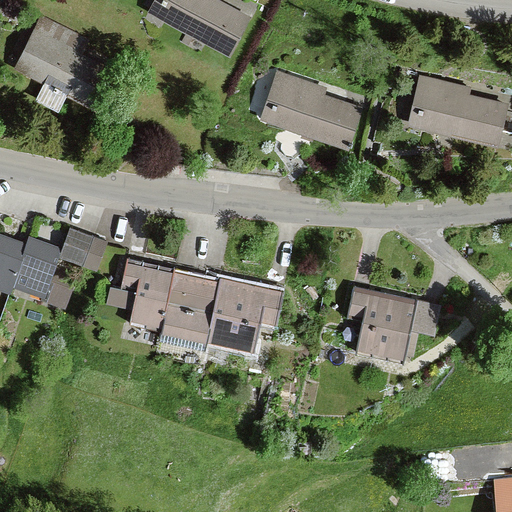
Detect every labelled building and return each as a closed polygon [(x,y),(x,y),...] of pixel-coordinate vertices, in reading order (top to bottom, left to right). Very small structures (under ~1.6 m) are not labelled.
[(219,0),(159,0),(152,14),(236,58),(255,21),(218,2),(219,0)] [(135,78),(45,37),(22,80),(111,115),(135,78)] [(329,88),(278,74),(264,123),(356,148),(367,109),(326,97),(329,88)] [(474,88),(422,79),(412,129),(506,146),(511,113),(511,104),(472,98),(474,88)] [(172,146),(171,164),(182,165),(193,166),(194,148),(172,146)] [(194,148),(193,166),(282,173),(283,155),(194,148)] [(105,242),(73,230),(66,251),(63,260),(94,271),(105,242)] [(0,288),(12,293),(14,288),(29,245),(0,234),(0,288)] [(29,245),(14,288),(48,300),(63,260),(66,251),(32,239),(29,245)] [(183,332),(194,276),(126,264),(122,285),(140,289),(133,326),(183,332)] [(283,292),(194,276),(183,332),(258,349),(265,308),(280,310),(283,292)] [(416,299),(356,290),(352,320),(366,322),(361,356),(407,363),(416,299)] [(511,511),(511,479),(498,481),(500,511),(511,511)]
